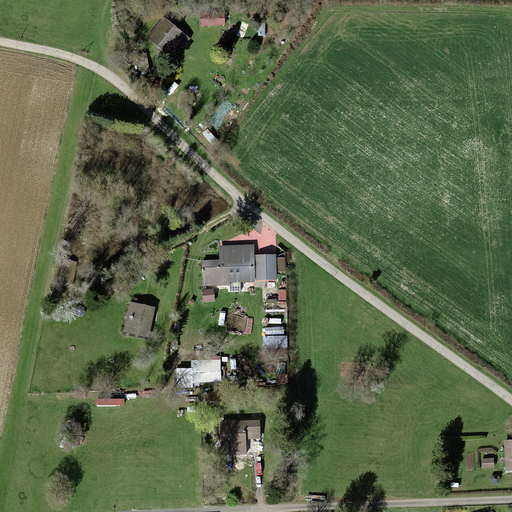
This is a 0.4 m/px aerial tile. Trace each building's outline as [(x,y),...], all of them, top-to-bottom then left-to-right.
[(165,20),(148,39),(168,56),(180,42),(185,47),(190,42),(165,20)] [(220,262),(204,262),(205,286),(228,286),(228,267),(254,267),(254,248),(220,248),(220,262)] [(64,260),(60,284),(72,286),(76,262),(64,260)] [(214,291),(204,291),(204,300),(214,300),(214,291)] [(132,304),(125,333),(150,339),(157,309),(132,304)] [(204,352),(192,352),(192,361),(204,362),(204,352)] [(259,421),(222,421),(222,458),(246,458),(245,438),(259,437),(259,421)] [(511,440),(502,441),(503,470),(511,470),(511,440)] [(492,460),(480,460),(481,469),(492,469),(492,460)]
